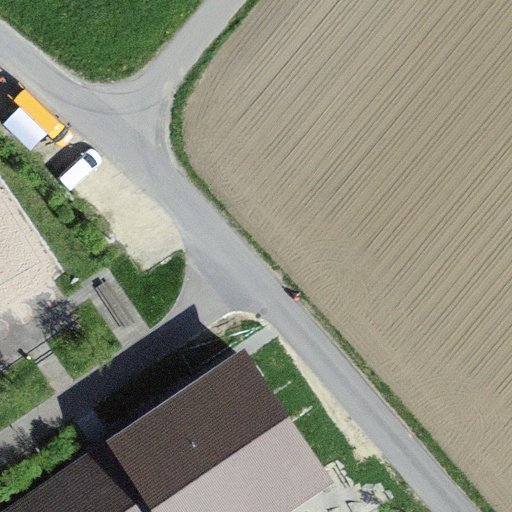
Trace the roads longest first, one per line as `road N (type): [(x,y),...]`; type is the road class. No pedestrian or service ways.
road 1 (unclassified): [(125,126),(449,511)]
road 2 (residential): [(228,0),(125,126)]
road 3 (unclassified): [(0,25),(125,126)]
